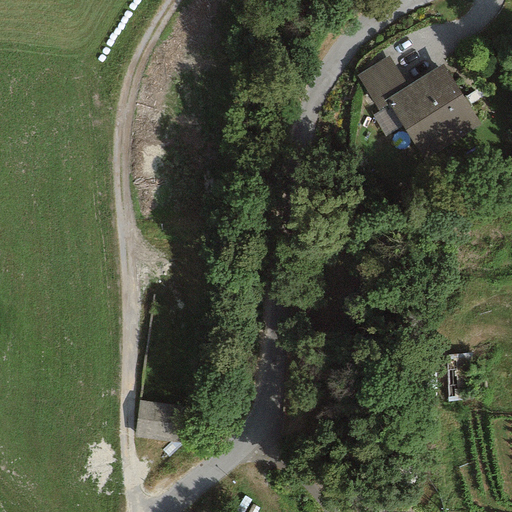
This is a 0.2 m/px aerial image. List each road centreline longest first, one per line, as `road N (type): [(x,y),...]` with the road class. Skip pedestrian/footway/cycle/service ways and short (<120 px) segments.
road 1 (unclassified): [(163,511),(261,418),(313,100),(345,45),(406,0)]
road 2 (track): [(139,511),(128,444),(119,151),(127,87),(175,0)]
